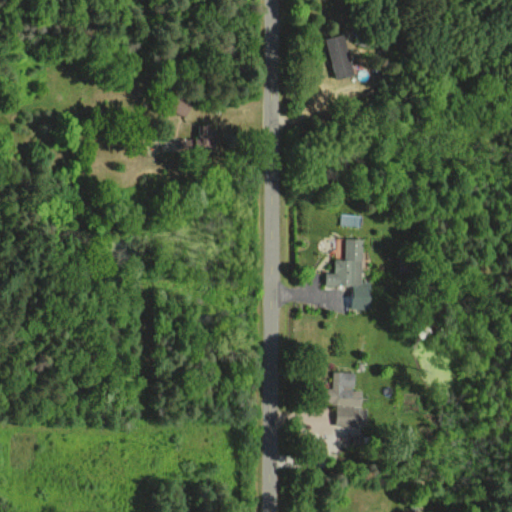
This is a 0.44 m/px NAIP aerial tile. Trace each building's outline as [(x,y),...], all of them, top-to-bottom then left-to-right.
[(324,38),(334,78),(352,74),(343,34),(324,38)] [(169,108),(184,116),(191,103),(176,95),(169,108)] [(211,151),(212,126),(198,125),(197,139),(180,138),(179,149),(211,151)] [(361,238),(344,238),(343,259),(333,258),(333,272),(324,272),(324,285),(351,286),(350,308),(369,308),(370,282),(360,282),(361,238)] [(335,425),(364,426),(365,406),(360,406),(361,390),(353,389),(353,372),(331,371),(331,388),(322,387),(321,403),(335,403),(335,425)]
